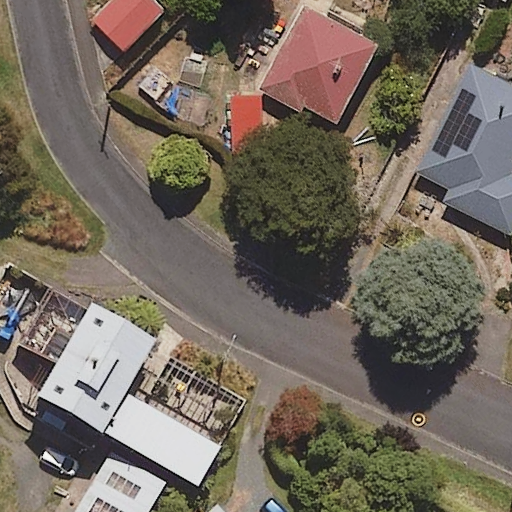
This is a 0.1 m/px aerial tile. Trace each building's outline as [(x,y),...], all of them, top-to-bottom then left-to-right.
[(167,11),(156,0),(112,0),(95,17),(127,50),(167,11)] [(385,42),(308,2),(264,88),(341,128),(385,42)] [(511,80),(475,62),(421,172),(455,188),(449,200),(511,231),(511,80)] [(102,436),(134,380),(154,343),(51,285),(19,343),(58,365),(38,399),(102,436)] [(134,380),(102,436),(197,489),(246,400),(208,379),(189,411),(134,380)] [(149,511),(165,486),(112,454),(77,511),(149,511)]
